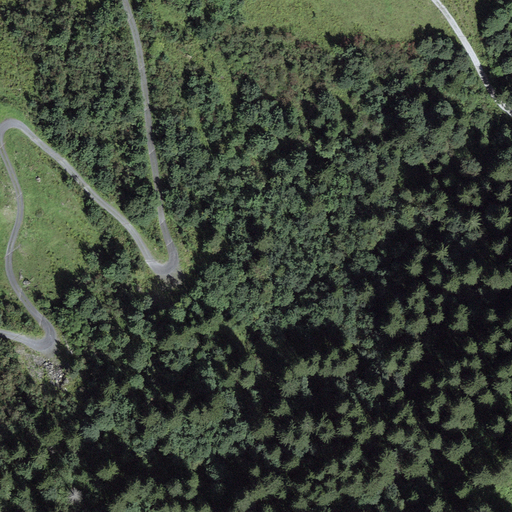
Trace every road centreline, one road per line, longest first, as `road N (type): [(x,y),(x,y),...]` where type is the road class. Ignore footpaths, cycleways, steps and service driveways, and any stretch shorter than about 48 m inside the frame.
road 1 (track): [(0,134),(5,125),(21,127),(152,265),(170,266),(141,56),(124,0)]
road 2 (track): [(0,333),(39,347),(48,335),(9,270),(20,198),(0,143)]
road 3 (track): [(434,0),(511,118)]
